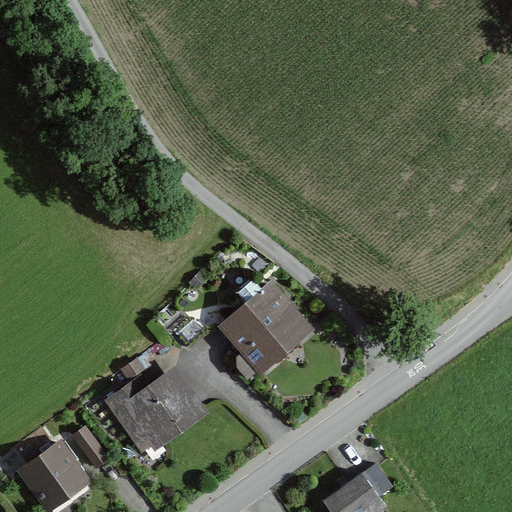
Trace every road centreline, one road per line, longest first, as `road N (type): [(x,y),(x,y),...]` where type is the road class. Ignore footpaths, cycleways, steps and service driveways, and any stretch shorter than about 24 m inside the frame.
road 1 (unclassified): [(65,0),(145,130),(206,195),(340,304),(401,382)]
road 2 (residential): [(401,382),(227,511)]
road 3 (residential): [(511,301),(401,382)]
